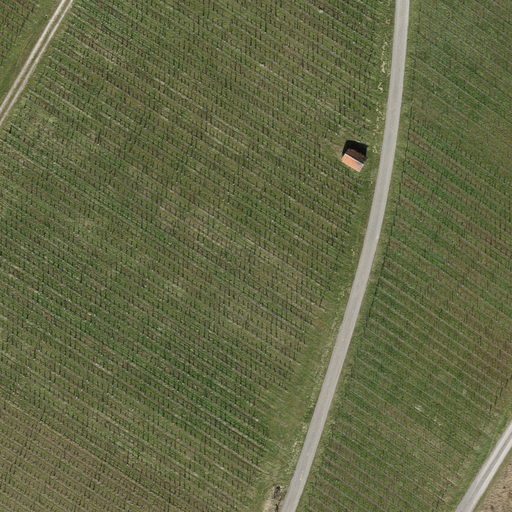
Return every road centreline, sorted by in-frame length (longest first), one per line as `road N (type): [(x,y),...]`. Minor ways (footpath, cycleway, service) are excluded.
road 1 (track): [(404,0),(376,220),(287,511)]
road 2 (track): [(70,0),(0,118)]
